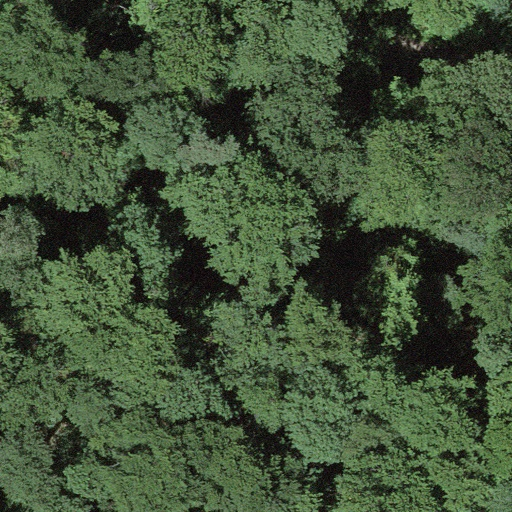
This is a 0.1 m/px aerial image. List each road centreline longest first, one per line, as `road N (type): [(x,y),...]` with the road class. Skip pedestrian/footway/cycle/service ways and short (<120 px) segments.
road 1 (motorway): [(198,511),(173,253),(133,0)]
road 2 (track): [(511,83),(372,51),(244,0)]
